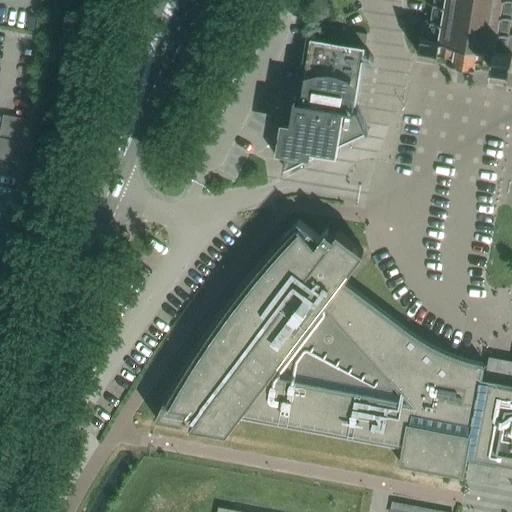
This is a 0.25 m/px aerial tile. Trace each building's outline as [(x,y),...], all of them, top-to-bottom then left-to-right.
[(445,65),(463,68),(480,71),(481,69),(475,68),(476,62),(491,64),(491,66),(510,69),(511,55),(511,34),(509,34),(511,18),(511,16),(511,15),(511,0),(433,0),(433,3),(427,2),(426,4),(433,5),(430,20),(424,19),(421,37),(417,36),(416,38),(421,39),(418,54),(437,57),(438,55),(453,58),(452,64),(446,63),(445,65)] [(367,129),(369,129),(358,107),(357,107),(355,107),(366,45),(365,45),(328,39),(312,36),(314,24),(313,24),(301,98),(296,97),(297,95),(295,95),(290,122),(283,126),(288,137),(283,167),(285,167),(285,165),(366,128),(367,129)] [(330,27),(328,39),(365,45),(367,33),(330,27)] [(24,141),(0,137),(0,157),(20,161),(24,141)] [(511,383),(511,375),(511,370),(504,369),(485,365),(485,363),(481,362),(474,361),(468,359),(462,357),(456,355),(450,353),(444,350),(438,348),(433,345),(427,342),(422,339),(416,335),(411,332),(342,279),(347,273),(343,270),(357,251),(329,229),(327,227),(320,236),(298,219),(278,241),(259,263),(240,286),(222,310),(204,334),(188,359),(175,381),(162,403),(155,417),(157,417),(183,422),(189,413),(194,416),(190,423),(227,430),(240,413),(403,444),(399,462),(464,474),(465,467),(493,473),(492,474),(493,475),(496,462),(511,465),(511,383)]
